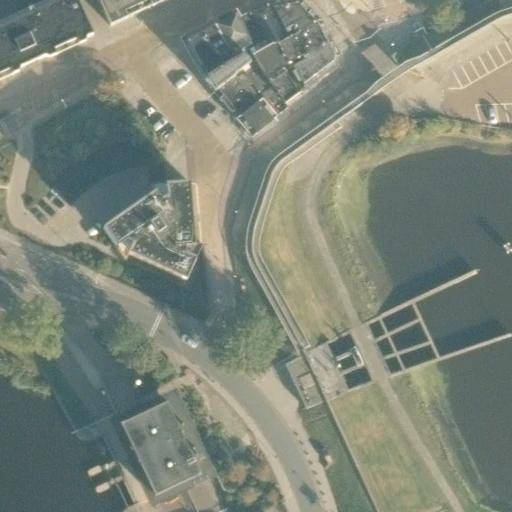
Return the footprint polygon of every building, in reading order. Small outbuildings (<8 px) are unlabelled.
[(56,56),(67,51),(80,45),(79,42),(93,36),(76,0),(63,0),(0,29),(0,81),(14,75),(13,72),(52,54),(54,54),(56,56)] [(97,0),(110,27),(169,0),(97,0)] [(299,33),(307,28),(319,22),(298,0),(284,3),(299,33)] [(285,41),(299,33),(284,3),(269,6),(272,12),(271,13),(284,40),(285,41)] [(284,40),(271,13),(267,6),(243,19),(257,48),(250,51),(255,61),(266,84),(269,82),(285,105),(299,95),(285,74),(285,69),(289,66),(277,44),(284,40)] [(257,48),(243,19),(241,20),(237,12),(182,41),(200,75),(202,78),(250,51),(257,48)] [(330,42),(320,21),(319,22),(307,28),(299,33),(285,41),(284,40),(277,44),(289,66),(330,42)] [(299,95),(337,66),(339,58),(330,42),(289,66),(285,69),(285,74),(299,95)] [(213,93),(255,61),(250,51),(202,78),(213,93)] [(266,84),(255,61),(213,93),(252,137),(276,119),(275,118),(287,109),(285,105),(269,82),(266,84)] [(134,170),(146,168),(143,142),(129,145),(134,170)] [(124,172),(134,170),(129,145),(118,147),(116,148),(124,172)] [(114,176),(124,172),(116,148),(104,153),(114,176)] [(110,178),(114,176),(104,153),(96,156),(92,158),(104,181),(110,178)] [(94,187),(104,181),(92,158),(80,165),(94,187)] [(86,193),(94,187),(80,165),(70,173),(86,193)] [(78,200),(86,193),(70,173),(61,181),(78,200)] [(70,208),(78,200),(61,181),(52,191),(70,208)] [(191,204),(190,192),(189,184),(165,186),(166,198),(158,198),(155,193),(103,230),(117,250),(126,243),(132,246),(128,255),(186,282),(196,260),(187,256),(186,249),(195,248),(193,227),(194,227),(192,210),(192,205),(191,204)] [(348,392),(326,344),(305,354),(306,356),(285,366),(306,409),(348,392)] [(109,421),(151,510),(216,478),(175,390),(109,421)]
